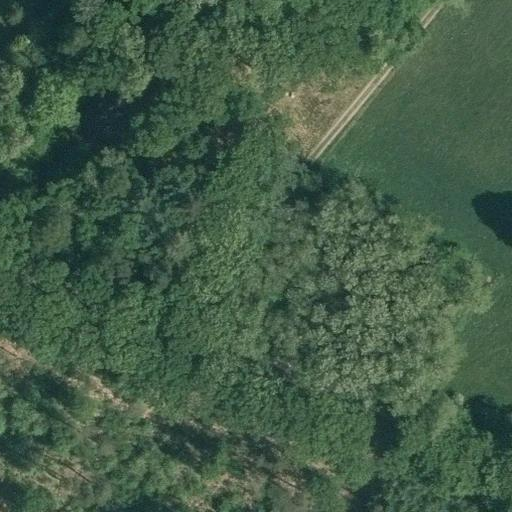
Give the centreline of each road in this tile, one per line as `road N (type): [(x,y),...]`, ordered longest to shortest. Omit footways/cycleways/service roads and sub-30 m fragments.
road 1 (unclassified): [(511,454),(0,265)]
road 2 (track): [(406,415),(280,511)]
